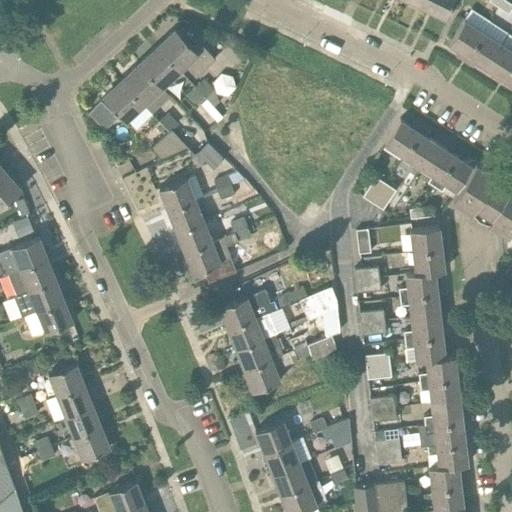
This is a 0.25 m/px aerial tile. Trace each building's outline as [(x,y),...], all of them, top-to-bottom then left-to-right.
[(428,0),(425,7),(444,16),(452,0),(428,0)] [(511,3),(506,0),(502,0),(498,6),(509,13),(511,7),(511,3)] [(465,59),(483,30),(464,19),(448,43),(459,49),(456,54),(465,59)] [(176,28),(157,46),(179,69),(184,63),(196,76),(214,58),(203,46),(197,51),(176,28)] [(485,67),(501,42),(483,30),(465,59),(473,65),(476,61),(485,67)] [(503,78),(511,63),(511,48),(501,42),(485,67),(503,78)] [(179,69),(157,46),(139,62),(161,85),(179,69)] [(161,85),(139,62),(122,79),(143,102),(161,85)] [(511,63),(503,78),(511,83),(511,63)] [(181,94),(195,79),(184,69),(170,84),(181,94)] [(194,86),(204,97),(214,88),(204,77),(194,86)] [(143,102),(122,79),(103,97),(125,120),(143,102)] [(204,97),(194,86),(186,94),(195,105),(204,97)] [(208,141),(204,130),(187,113),(178,122),(168,112),(159,119),(188,148),(195,154),(197,152),(208,141)] [(403,155),(422,126),(413,121),(410,125),(400,118),(384,143),(403,155)] [(188,148),(159,119),(150,128),(161,139),(152,148),(160,158),(188,148)] [(422,126),(403,155),(421,166),(437,142),(428,136),(430,132),(422,126)] [(208,141),(197,152),(213,168),(223,157),(208,142),(208,141)] [(437,142),(421,166),(432,174),(428,181),(434,185),(455,153),(437,142)] [(455,153),(434,185),(442,191),(447,183),(456,189),(472,165),(455,153)] [(472,165),(456,189),(452,197),(464,205),(491,225),(508,233),(511,227),(511,183),(488,168),(475,161),(472,165)] [(0,206),(21,189),(4,170),(0,173),(0,206)] [(213,180),(216,190),(229,184),(225,175),(213,180)] [(372,202),(386,182),(376,175),(363,195),(372,202)] [(167,209),(196,198),(188,176),(159,187),(167,209)] [(386,182),(372,202),(383,208),(396,188),(386,182)] [(229,184),(216,190),(220,199),(233,194),(229,184)] [(27,212),(22,198),(15,200),(21,215),(27,212)] [(176,230),(204,219),(196,198),(167,209),(176,230)] [(434,205),(420,206),(421,216),(435,215),(434,205)] [(421,216),(420,206),(410,207),(411,217),(421,216)] [(231,220),(235,231),(247,227),(243,215),(231,220)] [(33,232),(26,217),(12,222),(19,238),(33,232)] [(184,251),(212,240),(204,219),(176,230),(184,251)] [(410,228),(413,251),(447,246),(446,237),(441,237),(439,225),(410,228)] [(247,227),(235,231),(238,239),(250,235),(247,227)] [(359,253),(371,251),(368,227),(356,229),(359,253)] [(39,236),(0,250),(0,260),(5,274),(10,272),(48,257),(39,236)] [(236,270),(226,244),(222,236),(212,240),(184,251),(193,272),(203,268),(208,282),(236,270)] [(252,262),(269,256),(262,239),(245,245),(252,262)] [(415,271),(445,268),(443,257),(448,257),(447,246),(413,251),(415,271)] [(19,293),(56,278),(48,257),(10,272),(19,293)] [(355,267),(356,277),(380,274),(379,265),(355,267)] [(445,268),(415,271),(406,272),(407,286),(399,287),(400,296),(447,291),(445,268)] [(380,274),(356,277),(357,291),(381,289),(380,274)] [(24,315),(24,314),(64,299),(56,278),(19,293),(16,294),(24,315)] [(219,305),(227,326),(266,311),(299,298),(307,295),(303,285),(271,297),(267,298),(263,287),(219,305)] [(307,295),(299,298),(307,319),(337,307),(336,298),(331,285),(307,295)] [(447,291),(400,296),(401,304),(409,303),(411,316),(450,311),(447,291)] [(24,314),(32,335),(44,330),(45,331),(73,321),(64,299),(24,314)] [(360,310),(361,321),(385,318),(384,307),(360,310)] [(236,348),(274,332),(266,311),(227,326),(236,348)] [(450,311),(411,316),(412,329),(403,330),(405,339),(452,333),(450,311)] [(385,318),(361,321),(362,334),(386,331),(385,318)] [(290,335),(295,348),(310,342),(305,329),(290,335)] [(244,368),(271,357),(283,353),(274,332),(236,348),(244,368)] [(452,333),(405,339),(406,347),(414,346),(416,360),(426,359),(455,356),(452,333)] [(295,348),(283,353),(271,357),(244,368),(252,390),(280,379),(276,368),(309,355),(311,359),(336,349),(331,334),(328,335),(310,342),(295,348)] [(365,354),(366,364),(390,361),(389,351),(365,354)] [(455,356),(426,359),(427,371),(418,372),(419,380),(457,376),(455,356)] [(39,371),(34,358),(24,362),(29,375),(39,371)] [(390,361),(366,364),(368,378),(391,375),(390,361)] [(49,373),(58,394),(85,384),(76,362),(49,373)] [(9,383),(27,376),(22,364),(5,371),(9,383)] [(457,376),(419,380),(420,389),(429,388),(430,401),(460,398),(457,376)] [(85,384),(58,394),(66,415),(93,404),(85,384)] [(21,408),(34,403),(30,393),(17,398),(21,408)] [(370,397),(371,408),(395,405),(394,394),(370,397)] [(460,398),(430,401),(422,402),(423,415),(424,423),(462,419),(460,398)] [(38,413),(34,403),(21,408),(24,418),(38,413)] [(93,404),(66,415),(74,436),(101,425),(93,404)] [(395,405),(371,408),(373,421),(396,418),(395,405)] [(313,431),(326,426),(322,416),(309,421),(313,431)] [(345,418),(326,426),(331,438),(334,447),(350,441),(348,417),(345,418)] [(255,430),(263,452),(291,441),(282,419),(255,430)] [(462,419),(424,423),(418,424),(420,444),(427,443),(465,439),(462,419)] [(101,425),(74,436),(83,458),(110,447),(101,425)] [(37,450),(52,444),(48,435),(34,440),(37,450)] [(375,440),(376,450),(400,447),(399,437),(375,440)] [(438,467),(458,465),(467,463),(465,439),(427,443),(428,453),(437,452),(438,465),(438,467)] [(291,441),(263,452),(272,472),(299,461),(299,460),(291,441)] [(56,455),(52,444),(37,450),(40,460),(56,455)] [(0,502),(16,489),(0,445),(0,502)] [(400,447),(376,450),(378,463),(402,460),(400,447)] [(299,461),(272,472),(280,493),(315,479),(306,457),(299,460),(299,461)] [(459,475),(458,465),(438,467),(438,465),(429,466),(432,488),(465,484),(464,474),(459,475)] [(347,477),(343,468),(330,473),(334,483),(347,477)] [(108,490),(93,496),(98,511),(115,511),(116,511),(117,511),(144,501),(136,479),(108,490)] [(315,479),(280,493),(287,511),(296,511),(324,501),(315,479)] [(374,483),(375,495),(405,491),(404,479),(374,483)] [(356,501),(356,511),(376,511),(375,495),(374,483),(354,485),(356,501)] [(465,484),(432,488),(434,510),(463,507),(462,495),(467,494),(465,484)] [(0,511),(23,511),(16,489),(0,502),(0,511)] [(375,495),(376,511),(407,511),(405,491),(375,495)] [(148,511),(144,501),(117,511),(148,511)]
